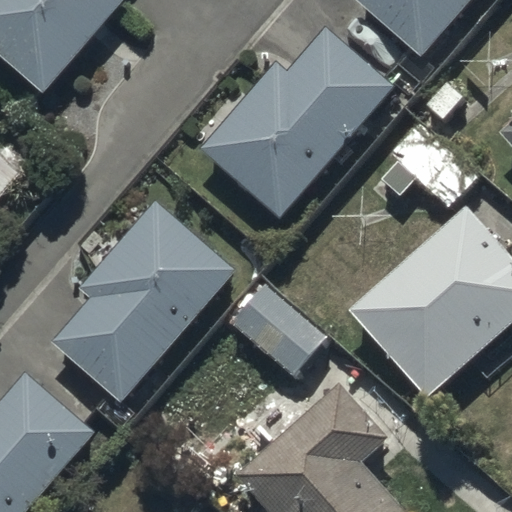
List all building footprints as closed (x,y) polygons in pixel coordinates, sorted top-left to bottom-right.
[(123,0),(0,0),(0,68),(49,109),(132,7),(123,0)] [(483,0),(361,0),(357,5),(429,66),(483,0)] [(398,98),(329,37),(290,80),(278,70),(202,157),(283,229),(398,98)] [(483,185),(421,130),(375,181),(407,209),(425,188),(456,215),(483,185)] [(241,280),(161,210),(82,298),(93,308),(55,351),(124,412),(241,280)] [(353,321),(431,410),(511,339),(511,264),(471,218),(353,321)] [(332,344),(268,291),(234,332),(299,384),(332,344)] [(0,511),(39,511),(100,444),(29,382),(0,414),(0,511)] [(395,449),(344,397),(241,488),(262,511),(401,511),(368,474),(395,449)]
